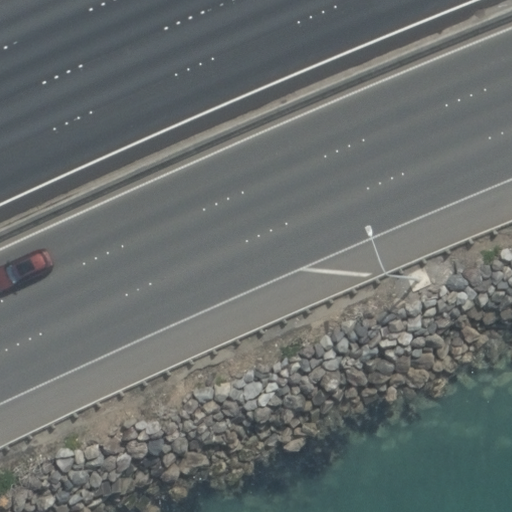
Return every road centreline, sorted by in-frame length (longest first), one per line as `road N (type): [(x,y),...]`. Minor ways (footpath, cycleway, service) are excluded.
road 1 (motorway): [(511,84),(348,147),(0,309)]
road 2 (motorway): [(0,165),(366,0)]
